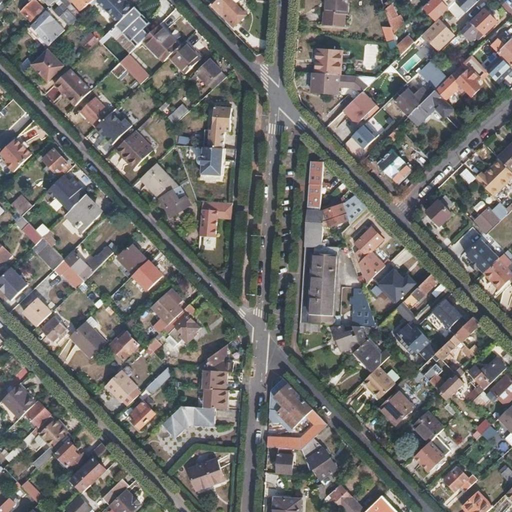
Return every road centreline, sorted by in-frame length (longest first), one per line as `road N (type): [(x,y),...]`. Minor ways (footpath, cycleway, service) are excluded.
road 1 (residential): [(0,64),(260,335)]
road 2 (residential): [(184,511),(0,319)]
road 3 (residential): [(280,92),(260,335)]
road 4 (residential): [(428,511),(260,335)]
road 5 (residential): [(260,335),(247,511)]
road 6 (residential): [(280,92),(397,214)]
road 7 (residential): [(511,337),(397,214)]
road 8 (residential): [(511,102),(397,214)]
road 9 (residential): [(191,0),(280,92)]
